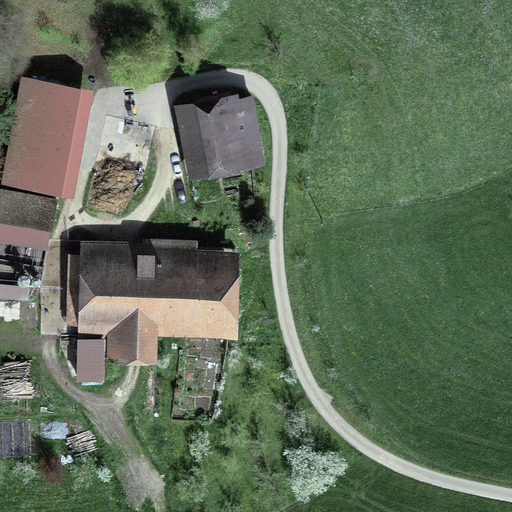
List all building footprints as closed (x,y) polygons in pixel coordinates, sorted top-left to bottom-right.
[(73,88),(23,79),(4,179),(54,188),(73,88)] [(238,157),(229,105),(191,111),(190,105),(181,107),(191,165),(238,157)] [(0,216),(47,225),(52,201),(0,191),(0,216)] [(79,256),(78,320),(106,321),(105,355),(148,357),(149,322),(222,324),(224,260),(190,259),(190,240),(139,238),(139,257),(79,256)] [(77,378),(98,378),(98,345),(77,344),(77,378)]
